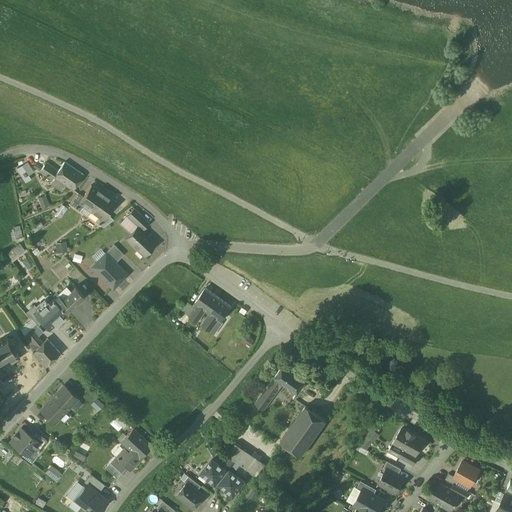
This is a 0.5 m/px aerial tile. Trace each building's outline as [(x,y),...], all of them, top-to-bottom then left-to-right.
[(59,171),(47,163),(43,168),(40,172),(52,180),(54,177),(73,190),(84,174),(65,162),(59,171)] [(25,163),(17,169),(20,174),(29,168),(25,163)] [(43,168),(37,164),(34,168),(40,172),(43,168)] [(83,196),(79,201),(84,205),(91,210),(103,193),(91,185),(83,196)] [(78,193),(70,204),(80,210),(84,205),(79,201),(83,196),(78,193)] [(116,202),(103,193),(91,210),(99,215),(104,219),(107,214),(116,202)] [(150,222),(134,208),(127,216),(137,225),(138,225),(143,230),(150,222)] [(114,218),(107,214),(104,219),(99,215),(95,221),(103,227),(114,218)] [(143,230),(138,225),(137,225),(125,239),(144,256),(157,243),(143,230)] [(56,252),(67,251),(66,241),(55,242),(56,252)] [(19,242),(6,252),(12,260),(25,250),(19,242)] [(114,244),(105,253),(106,253),(115,263),(124,254),(114,244)] [(115,263),(106,253),(92,267),(113,288),(127,274),(115,263)] [(75,286),(62,298),(57,292),(52,297),(56,301),(66,312),(84,295),(75,286)] [(218,297),(206,288),(195,303),(197,304),(195,307),(189,316),(198,322),(206,310),(208,312),(218,297)] [(231,306),(218,297),(208,312),(210,313),(202,324),(210,331),(218,319),(220,321),(231,306)] [(56,301),(47,309),(43,305),(34,314),(47,328),(52,324),(52,325),(66,312),(56,301)] [(188,302),(182,311),(189,316),(195,307),(188,302)] [(43,342),(38,337),(38,336),(31,328),(31,329),(26,323),(20,329),(24,335),(23,336),(30,345),(32,352),(45,366),(60,353),(47,338),(43,342)] [(43,332),(36,324),(31,328),(38,336),(43,332)] [(241,341),(251,346),(255,338),(245,333),(241,341)] [(0,363),(1,363),(0,361),(0,359),(2,359),(4,361),(7,359),(5,357),(7,355),(13,363),(19,359),(14,352),(15,348),(17,348),(17,346),(14,345),(12,343),(14,341),(12,340),(11,341),(5,341),(3,339),(1,340),(3,343),(0,344),(0,343),(0,363)] [(305,381),(283,365),(275,375),(297,392),(305,381)] [(275,375),(255,403),(264,409),(279,388),(293,398),(297,392),(275,375)] [(78,399),(64,385),(52,398),(66,411),(78,399)] [(52,398),(40,410),(54,423),(66,411),(52,398)] [(106,406),(97,398),(93,402),(102,410),(106,406)] [(306,405),(280,442),(301,456),(326,420),(306,405)] [(366,450),(379,433),(371,426),(357,443),(366,450)] [(128,451),(123,447),(115,456),(116,457),(116,458),(126,467),(129,470),(144,454),(143,452),(150,444),(132,427),(120,441),(129,450),(128,451)] [(33,438),(21,428),(18,432),(14,436),(15,436),(11,442),(28,455),(35,447),(39,442),(33,438)] [(407,431),(402,428),(389,451),(399,457),(404,448),(413,453),(414,453),(417,448),(420,447),(424,440),(415,435),(415,434),(408,430),(407,431)] [(47,440),(37,433),(33,438),(39,442),(35,447),(39,450),(47,440)] [(265,464),(236,443),(227,455),(256,476),(265,464)] [(413,453),(404,448),(399,457),(413,465),(418,456),(414,453),(413,453)] [(116,457),(115,456),(109,462),(121,473),(126,467),(116,458),(116,457)] [(212,459),(201,473),(215,484),(217,482),(225,472),(226,470),(212,459)] [(401,469),(387,461),(384,467),(386,469),(387,468),(398,475),(401,469)] [(454,476),(454,477),(459,480),(470,486),(473,481),(473,482),(476,481),(478,478),(477,475),(476,475),(479,470),(462,461),(454,476)] [(121,473),(109,462),(104,468),(117,478),(121,473)] [(51,464),(46,472),(56,479),(61,472),(51,464)] [(398,475),(387,468),(386,469),(379,483),(395,492),(403,478),(398,475)] [(230,470),(228,474),(225,472),(217,482),(220,483),(219,485),(233,496),(244,482),(230,470)] [(454,476),(449,473),(445,479),(453,483),(456,485),(459,480),(454,477),(454,476)] [(105,484),(91,474),(84,482),(87,485),(85,488),(83,486),(74,499),(91,511),(94,511),(98,507),(101,509),(108,500),(98,493),(105,484)] [(201,485),(189,476),(185,481),(187,483),(187,482),(198,490),(201,485)] [(365,483),(361,480),(357,487),(362,490),(363,488),(374,494),(377,489),(365,483)] [(198,490),(187,482),(187,483),(177,495),(194,508),(204,495),(198,490)] [(450,489),(438,482),(430,498),(451,510),(455,502),(456,503),(456,501),(459,494),(460,494),(450,489)] [(456,485),(453,483),(450,489),(460,494),(459,494),(466,498),(469,492),(456,485)] [(374,494),(363,488),(362,490),(354,504),(368,511),(378,511),(385,500),(374,494)] [(511,511),(511,496),(505,493),(501,503),(497,511),(500,511),(511,511)] [(173,511),(176,510),(163,500),(161,502),(159,501),(156,504),(158,506),(157,508),(159,509),(160,509),(163,511),(173,511)] [(495,500),(490,511),(489,511),(496,511),(497,511),(501,503),(495,500)]
